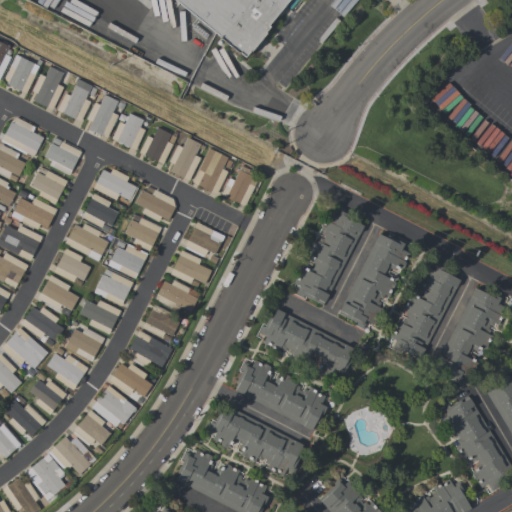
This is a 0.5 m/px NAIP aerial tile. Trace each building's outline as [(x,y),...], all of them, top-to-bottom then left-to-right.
[(288,0),(267,26),(268,27),(264,33),(265,33),(250,52),(248,51),(244,56),(238,52),(237,53),(218,38),(219,37),(173,0),(288,0)] [(4,54),(9,57),(0,75),(0,42),(8,46),(4,54)] [(32,64),(33,63),(35,64),(37,59),(41,61),(24,94),(1,82),(14,55),(32,64)] [(51,110),(32,101),(35,93),(30,91),(38,74),(43,77),(46,72),(44,72),(46,69),(47,69),(48,67),(50,68),(51,67),(54,68),(53,69),(62,73),(56,85),(61,87),(51,110)] [(55,110),(63,94),(68,96),(74,85),(87,92),(84,99),(89,102),(79,122),(55,110)] [(106,138),(87,129),(90,122),(85,119),(93,103),(98,105),(103,95),(116,101),(111,113),(116,115),(106,138)] [(134,150),(110,139),(118,122),(123,124),(128,114),(141,120),(138,127),(143,130),(134,150)] [(0,141),(0,139),(10,121),(15,117),(33,127),(31,132),(42,138),(32,156),(25,153),(25,154),(0,141)] [(161,164),(137,153),(146,136),(151,139),(156,128),(169,135),(166,142),(171,144),(161,164)] [(172,164),(167,162),(175,145),(180,148),(185,137),(199,144),(193,155),(199,158),(187,181),(169,171),(172,164)] [(61,142),(62,140),(79,149),(78,151),(79,152),(67,175),(48,165),(50,160),(43,157),(50,143),(57,147),(60,142),(61,142)] [(0,144),(18,153),(15,159),(24,163),(17,176),(9,172),(7,178),(0,174),(0,144)] [(207,148),(226,158),(220,169),(226,172),(214,194),(191,182),(207,148)] [(253,186),(243,206),(238,204),(219,195),(227,178),(232,180),(237,170),(238,170),(240,165),(248,170),(246,174),(256,179),(253,186)] [(65,181),(53,204),(37,196),(39,191),(29,185),(36,172),(39,167),(46,170),(65,181)] [(91,188),(101,170),(108,173),(111,168),(127,177),(124,182),(134,187),(127,200),(117,195),(114,200),(91,188)] [(0,179),(7,183),(5,186),(8,187),(6,189),(14,193),(7,206),(0,202),(0,179)] [(173,207),(167,220),(159,216),(157,221),(141,213),(143,208),(133,202),(140,189),(144,191),(146,186),(153,190),(153,189),(171,199),(173,207)] [(108,202),(106,207),(116,212),(110,226),(102,222),(99,227),(80,217),(92,193),(108,202)] [(30,203),(32,198),(55,209),(46,228),(38,224),(36,229),(19,221),(22,216),(12,211),(18,198),(30,203)] [(321,305),(303,295),(302,297),(295,294),(299,286),(292,283),(294,278),(296,279),(298,275),(296,274),(299,267),(303,268),(305,265),(312,268),(314,263),(310,261),(312,257),(306,254),(307,253),(306,253),(309,248),(310,247),(311,248),(313,244),(311,243),(313,239),(317,241),(319,237),(322,239),(324,235),(321,234),(324,229),(322,228),(321,229),(319,228),(321,224),(322,225),(325,221),(326,221),(328,217),(326,216),(328,212),(335,215),(338,208),(344,211),(343,213),(356,219),(354,222),(362,226),(321,305)] [(131,243),(134,238),(123,232),(129,219),(137,223),(138,222),(131,218),(133,214),(159,227),(148,251),(131,243)] [(195,222),(212,230),(209,235),(220,240),(213,254),(206,250),(203,256),(183,246),(195,222)] [(80,228),(83,223),(109,237),(96,261),(86,256),(86,255),(63,243),(73,224),(80,228)] [(15,231),(18,225),(40,237),(28,261),(0,246),(0,233),(4,225),(15,231)] [(385,238),(386,235),(398,241),(399,239),(406,243),(402,250),(409,254),(406,258),(404,257),(402,261),(404,261),(404,262),(405,262),(402,268),(401,268),(401,269),(395,266),(394,269),(393,269),(392,270),(389,268),(386,273),(391,275),(389,279),(394,282),(394,283),(392,288),(391,287),(386,296),(383,295),(381,299),(379,297),(377,301),(379,303),(377,307),(380,309),(373,324),(366,321),(362,328),(355,325),(356,323),(337,313),(377,234),(385,238)] [(145,255),(134,278),(117,270),(119,265),(109,260),(116,247),(123,250),(125,245),(145,255)] [(80,257),(78,261),(89,267),(82,280),(74,276),(72,282),(52,272),(64,248),(80,257)] [(180,250),(199,259),(197,264),(209,270),(203,284),(191,278),(189,283),(168,274),(180,250)] [(0,257),(1,258),(4,253),(26,265),(13,288),(0,281),(0,257)] [(418,359),(399,349),(398,351),(391,348),(395,340),(389,337),(391,333),(392,333),(394,330),(393,329),(395,324),(394,324),(395,320),(399,322),(402,318),(405,320),(406,316),(404,315),(406,310),(404,309),(404,310),(402,309),(404,305),(407,300),(406,300),(409,295),(409,296),(410,294),(415,297),(417,294),(422,296),(424,291),(421,289),(422,288),(420,287),(422,285),(416,282),(417,281),(416,280),(419,276),(420,275),(422,276),(424,271),(422,271),(425,266),(431,270),(435,262),(439,265),(439,266),(452,273),(451,274),(454,275),(453,277),(458,280),(418,359)] [(131,282),(119,306),(92,292),(101,274),(109,277),(103,273),(105,269),(131,282)] [(68,286),(65,291),(77,297),(70,310),(60,304),(57,310),(36,298),(49,275),(68,286)] [(198,293),(189,312),(178,306),(175,311),(153,299),(162,281),(169,284),(172,279),(198,293)] [(0,288),(8,293),(0,307),(0,288)] [(480,291),(482,289),(494,295),(495,293),(502,297),(498,304),(501,306),(498,312),(500,313),(499,315),(500,316),(499,319),(500,319),(497,324),(495,323),(496,323),(494,321),(491,326),(488,325),(487,328),(489,330),(487,334),(491,336),(484,351),(478,348),(477,350),(476,349),(475,351),(471,349),(469,354),(473,356),(471,360),(477,363),(474,369),(472,368),(468,378),(462,375),(458,383),(450,378),(451,376),(434,367),(474,288),(480,291)] [(119,310),(107,334),(87,324),(89,319),(78,314),(85,300),(95,305),(97,300),(119,310)] [(140,328),(153,304),(169,312),(166,317),(177,323),(170,336),(163,332),(160,338),(140,328)] [(38,311),(41,307),(57,318),(54,323),(62,329),(53,341),(43,333),(39,339),(19,324),(31,307),(38,311)] [(351,348),(348,354),(351,356),(345,369),(347,370),(343,377),(335,373),(332,379),(328,377),(328,376),(324,374),(323,375),(322,375),(317,373),(317,372),(316,372),(319,366),(316,364),(318,360),(313,357),(310,361),(307,359),(304,365),(289,358),(289,356),(290,357),(291,354),(287,352),(288,349),(285,347),(283,350),(279,348),(278,350),(277,352),(260,343),(264,336),(258,333),(261,326),(263,327),(268,315),(271,317),(275,309),(351,348)] [(46,352),(32,368),(23,360),(19,365),(0,348),(18,327),(46,352)] [(103,338),(90,361),(74,352),(76,347),(66,342),(73,329),(80,333),(83,327),(103,338)] [(170,349),(160,367),(149,361),(146,367),(144,366),(144,367),(123,355),(137,330),(170,349)] [(86,368),(71,390),(53,377),(56,373),(45,365),(53,353),(63,359),(66,354),(86,368)] [(0,354),(14,369),(10,373),(20,382),(9,393),(1,385),(0,386),(0,354)] [(238,383),(235,381),(241,370),(239,369),(243,362),(250,366),(253,360),(259,363),(259,364),(261,365),(262,363),(263,364),(268,366),(269,367),(266,372),(270,375),(268,379),(273,382),(275,377),(279,379),(282,373),(297,381),(295,384),(299,387),(298,390),(301,391),(302,388),(305,390),(307,391),(308,389),(307,389),(308,387),(316,391),(315,393),(324,397),(321,402),(328,406),(324,415),(321,414),(317,423),(313,431),(234,390),(238,383)] [(126,368),(129,363),(145,374),(142,379),(150,384),(142,397),(132,389),(128,395),(122,390),(121,392),(107,382),(108,381),(107,381),(119,363),(126,368)] [(511,437),(481,386),(499,375),(498,373),(505,369),(509,376),(511,374),(511,437)] [(41,381),(35,376),(37,372),(64,394),(48,415),(33,403),(37,399),(28,391),(37,380),(40,382),(41,381)] [(125,399),(124,400),(134,408),(133,408),(135,410),(133,413),(131,411),(122,424),(119,421),(118,422),(122,425),(119,429),(115,425),(114,427),(90,407),(107,385),(125,399)] [(511,469),(511,471),(498,480),(499,483),(496,485),(497,487),(491,491),(486,484),(480,488),(477,484),(479,483),(476,479),(475,480),(474,478),(473,478),(471,474),(470,473),(476,469),(474,466),(478,463),(475,458),(471,461),(468,458),(463,461),(459,455),(459,454),(458,451),(457,451),(454,447),(456,446),(458,445),(455,441),(458,439),(456,436),(453,437),(451,433),(449,434),(449,435),(447,436),(443,428),(443,427),(439,420),(445,416),(440,409),(447,405),(448,406),(466,396),(467,398),(468,398),(511,469)] [(44,421),(29,436),(24,431),(20,435),(6,422),(11,418),(2,410),(13,399),(22,408),(26,404),(44,421)] [(303,446),(294,465),(296,466),(292,473),(285,469),(281,476),(277,473),(278,472),(274,470),(274,471),(270,469),(269,471),(265,468),(267,464),(263,462),(265,460),(261,458),(260,460),(255,458),(253,462),(249,460),(250,459),(246,457),(245,457),(244,458),(240,456),(240,455),(239,454),(242,448),(239,447),(241,442),(235,439),(233,444),(229,442),(227,448),(226,447),(225,448),(220,445),(221,444),(219,444),(220,442),(217,440),(216,442),(211,439),(214,433),(207,429),(211,422),(212,423),(218,411),(221,413),(225,406),(303,446)] [(103,422),(100,426),(109,433),(99,445),(93,440),(89,445),(88,444),(87,446),(70,432),(89,410),(103,422)] [(3,458),(0,454),(0,422),(19,444),(3,458)] [(69,442),(73,438),(85,452),(81,456),(89,464),(78,474),(70,466),(65,470),(48,451),(63,436),(69,442)] [(179,472),(176,471),(182,460),(180,459),(184,452),(192,455),(195,449),(199,452),(198,453),(202,455),(203,453),(205,454),(205,453),(210,456),(209,456),(211,457),(208,462),(211,464),(209,469),(214,472),(217,467),(221,469),(224,464),(225,464),(229,466),(230,467),(230,468),(233,470),(234,468),(238,470),(236,474),(241,477),(239,479),(242,481),(244,478),(248,481),(250,477),(254,479),(253,480),(257,482),(256,483),(260,485),(261,484),(265,486),(262,492),(270,496),(266,503),(264,502),(258,511),(237,511),(175,480),(179,472)] [(62,473),(57,478),(63,485),(46,500),(23,473),(46,454),(62,473)] [(22,484),(27,481),(38,498),(34,501),(39,509),(34,511),(22,511),(20,508),(15,511),(0,489),(17,478),(22,484)] [(328,511),(319,502),(320,501),(318,499),(333,485),(332,483),(338,478),(343,484),(348,479),(354,486),(355,485),(361,492),(358,495),(361,499),(359,501),(362,503),(364,501),(367,505),(369,503),(368,503),(370,502),(372,504),(371,505),(375,509),(375,508),(376,509),(377,509),(379,511),(328,511)] [(462,511),(410,511),(406,505),(410,502),(411,504),(415,502),(413,499),(421,494),(422,496),(421,496),(422,498),(427,495),(428,498),(431,496),(430,494),(434,491),(433,489),(431,488),(436,485),(437,486),(439,484),(440,485),(444,483),(443,482),(448,479),(452,487),(458,484),(467,499),(464,500),(469,508),(462,511)] [(0,511),(0,500),(1,500),(8,511),(0,511)]
